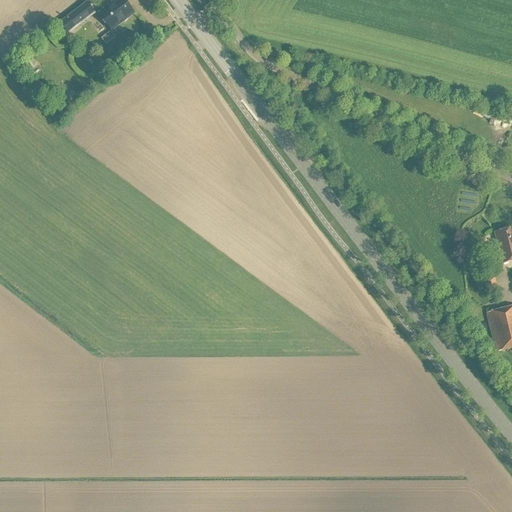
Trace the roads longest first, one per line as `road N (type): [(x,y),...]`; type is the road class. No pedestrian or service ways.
road 1 (primary): [(511,437),(195,22)]
road 2 (unclassified): [(511,180),(262,64),(215,10),(195,22)]
